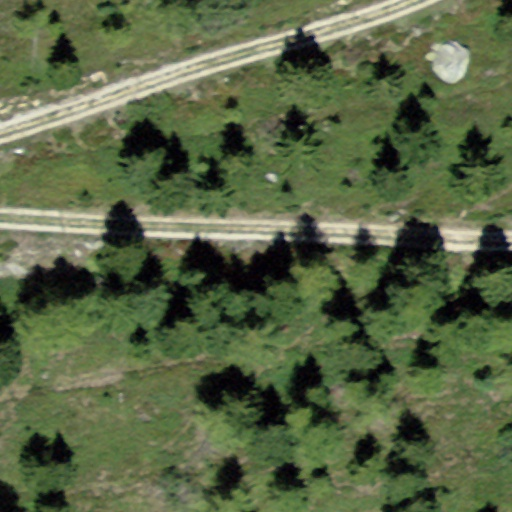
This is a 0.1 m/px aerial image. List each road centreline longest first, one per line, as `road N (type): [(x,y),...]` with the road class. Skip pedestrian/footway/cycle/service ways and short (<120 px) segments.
road 1 (track): [(511,218),(0,204)]
road 2 (track): [(0,114),(366,0)]
